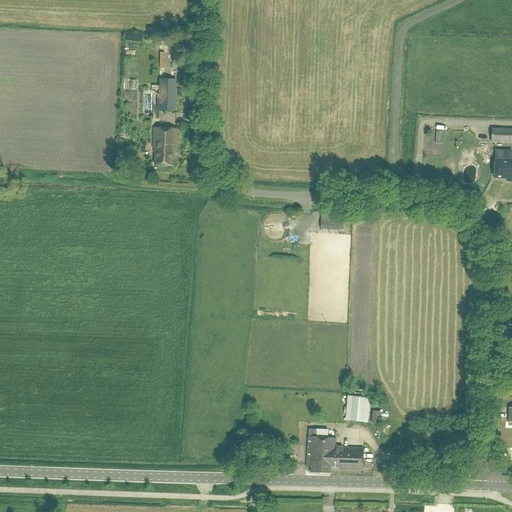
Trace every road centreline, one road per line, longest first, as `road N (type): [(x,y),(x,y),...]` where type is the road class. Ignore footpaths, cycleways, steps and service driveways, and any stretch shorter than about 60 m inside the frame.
road 1 (unclassified): [(485,485),(492,264),(486,237),(459,208),(436,203),(261,194),(221,180),(205,163),(196,133),(201,0)]
road 2 (tertiary): [(485,485),(0,471)]
road 3 (track): [(0,176),(231,187)]
